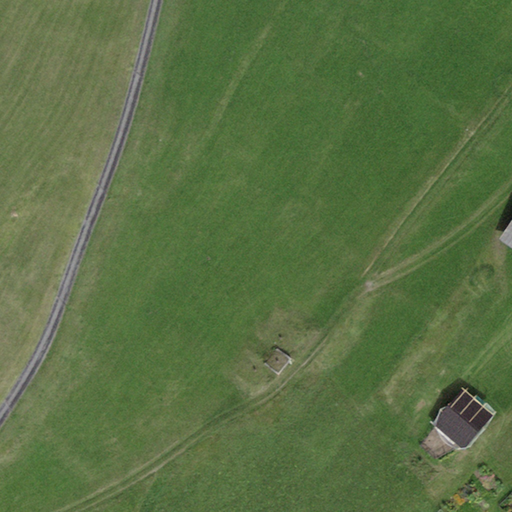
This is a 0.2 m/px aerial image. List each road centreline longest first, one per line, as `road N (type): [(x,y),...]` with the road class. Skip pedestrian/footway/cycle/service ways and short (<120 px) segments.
road 1 (track): [(69,511),(276,386),(358,291),(415,264),(511,188)]
road 2 (track): [(0,416),(46,341),(135,83),(155,0)]
